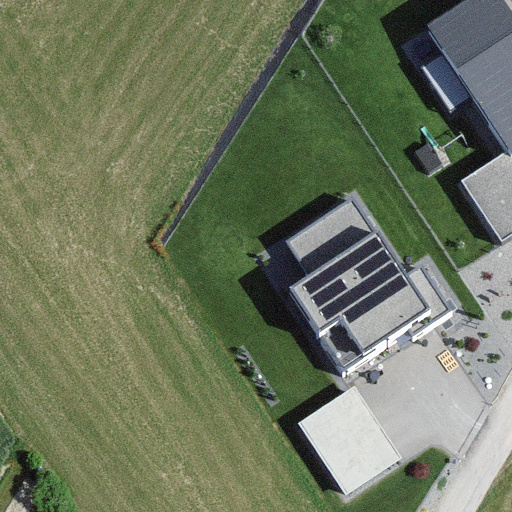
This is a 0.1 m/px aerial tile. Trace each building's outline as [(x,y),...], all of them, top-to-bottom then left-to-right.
[(511,24),(497,0),(477,0),(433,30),(511,148),(511,24)] [(511,148),(462,181),(500,239),(511,231),(511,148)] [(288,241),(312,279),(378,238),(354,200),(288,241)] [(426,311),(378,238),(312,279),(296,291),(320,329),(343,314),(367,351),(426,311)] [(343,314),(320,329),(345,366),(367,351),(343,314)] [(297,424),(343,496),(399,460),(352,388),(297,424)]
